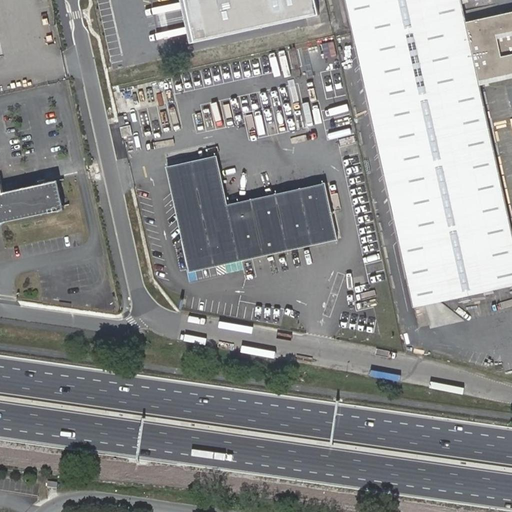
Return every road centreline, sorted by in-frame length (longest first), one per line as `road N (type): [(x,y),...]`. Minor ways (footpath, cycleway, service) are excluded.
road 1 (unclassified): [(74,0),(147,316),(511,392)]
road 2 (unknown): [(313,300),(213,292),(184,281),(169,262),(153,206),(145,175),(151,161),(217,148),(291,156),(339,176),(354,253),(349,277),(330,293)]
road 3 (motorway): [(0,413),(511,486)]
road 4 (motorway): [(511,449),(0,378)]
road 5 (unknown): [(2,269),(83,254),(93,244),(64,106),(33,101)]
